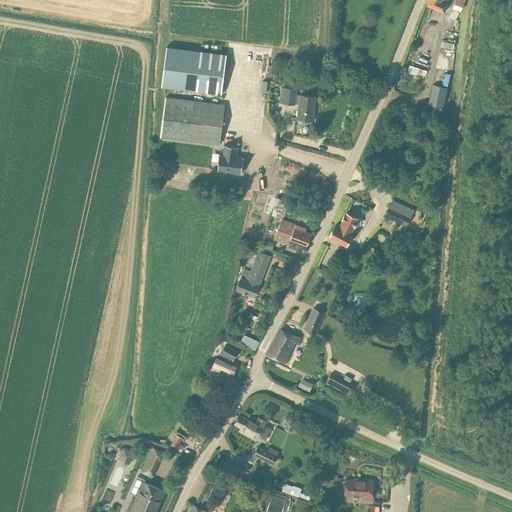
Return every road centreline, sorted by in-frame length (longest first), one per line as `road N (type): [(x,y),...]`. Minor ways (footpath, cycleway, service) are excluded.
road 1 (tertiary): [(253,379),(421,0)]
road 2 (unclassified): [(511,497),(253,379)]
road 3 (tertiary): [(175,511),(253,379)]
